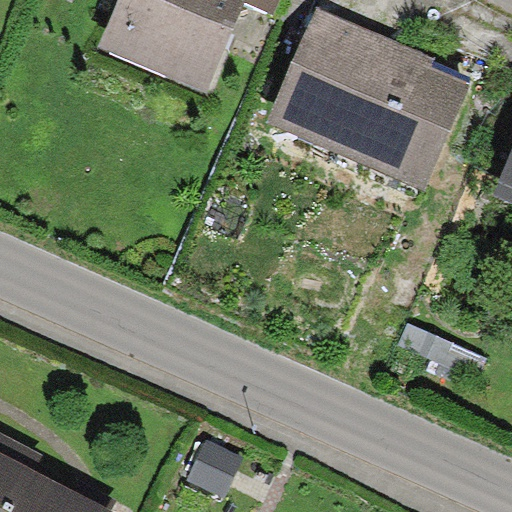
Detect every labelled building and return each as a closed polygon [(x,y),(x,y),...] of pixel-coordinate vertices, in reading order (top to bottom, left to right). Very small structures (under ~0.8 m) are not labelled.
[(112,0),(85,67),(194,112),(233,18),(238,5),(226,0),(112,0)] [(226,0),(238,5),(233,18),(262,30),(274,0),(226,0)] [(462,86),(456,102),(486,114),(511,52),(511,42),(446,16),(423,70),(462,86)] [(462,86),(423,70),(304,21),(254,144),(412,208),(456,102),(462,86)] [(511,153),(486,213),(511,224),(511,84),(503,105),(511,109),(511,153)] [(0,511),(103,511),(109,503),(32,464),(37,455),(0,435),(0,511)]
